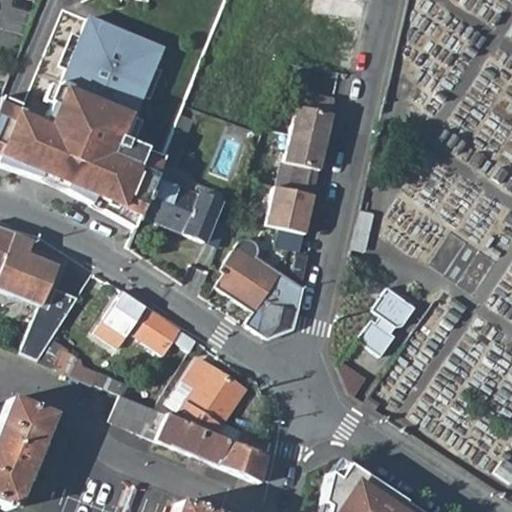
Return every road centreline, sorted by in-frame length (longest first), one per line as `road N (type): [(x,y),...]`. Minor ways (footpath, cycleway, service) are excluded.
road 1 (residential): [(385,0),(295,386)]
road 2 (residential): [(295,386),(113,264),(0,207)]
road 3 (residential): [(480,511),(295,386)]
road 4 (residential): [(295,386),(278,511)]
